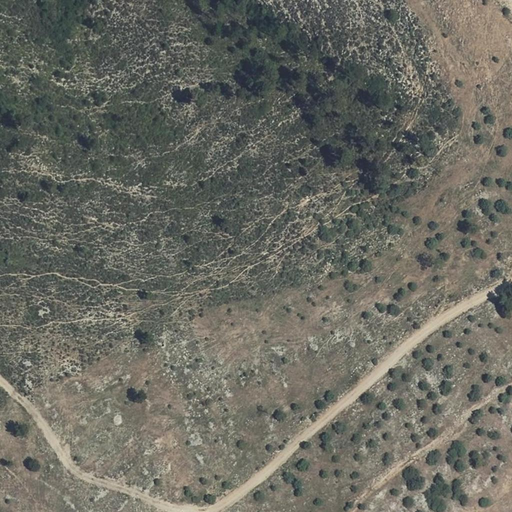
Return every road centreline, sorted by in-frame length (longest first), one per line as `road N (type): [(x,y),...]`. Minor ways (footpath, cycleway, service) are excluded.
road 1 (track): [(511,280),(465,300),(264,475),(208,511)]
road 2 (track): [(0,378),(79,472),(188,511)]
